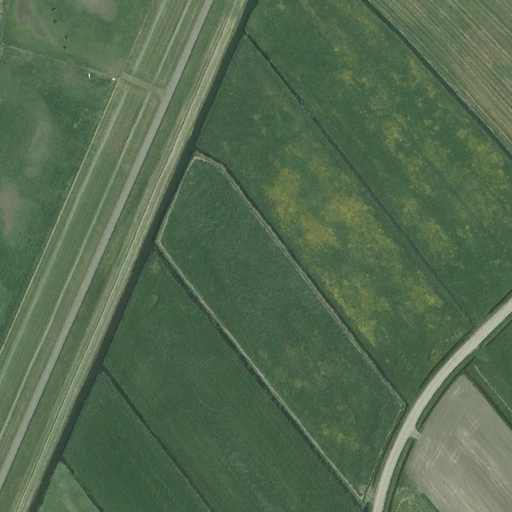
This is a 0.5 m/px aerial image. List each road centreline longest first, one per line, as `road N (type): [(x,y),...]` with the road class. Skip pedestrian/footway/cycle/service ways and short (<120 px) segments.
road 1 (unclassified): [(208,0),(0,476)]
road 2 (unclassified): [(378,511),(419,401),(511,298)]
